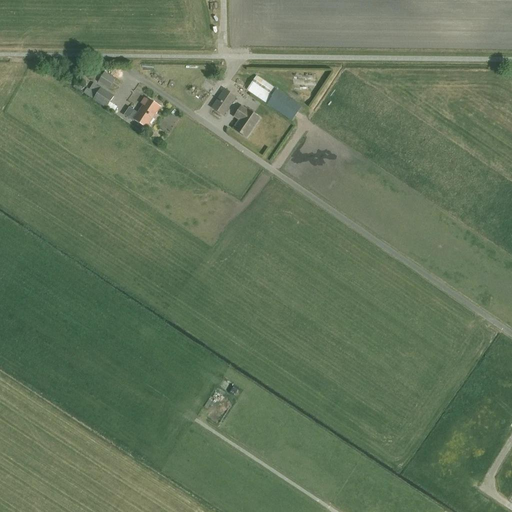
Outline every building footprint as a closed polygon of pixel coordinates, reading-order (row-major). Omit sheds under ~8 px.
[(307,72),(307,85),(321,85),(321,72),(307,72)] [(115,79),(104,73),(98,82),(109,89),(115,79)] [(276,90),(257,76),(248,88),(268,102),(276,90)] [(101,89),(93,84),(89,89),(87,88),(84,93),(93,100),(101,89)] [(114,97),(101,89),(94,100),(107,109),(114,97)] [(236,98),(224,90),(211,108),(223,117),(236,98)] [(147,101),(144,99),(141,103),(144,105),(138,114),(130,108),(124,117),(133,122),(134,121),(146,129),(161,108),(148,99),(147,101)] [(247,112),(241,109),(235,117),(241,121),(234,130),(246,138),(259,120),(247,112)] [(202,409),(207,403),(202,400),(198,406),(202,409)]
